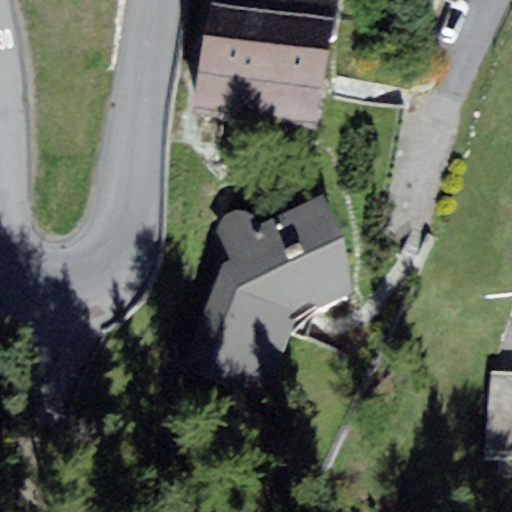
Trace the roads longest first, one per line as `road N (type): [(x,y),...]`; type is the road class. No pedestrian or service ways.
road 1 (residential): [(0,281),(33,301),(72,302),(111,280),(122,263),(158,0)]
road 2 (track): [(9,511),(58,402),(72,302)]
